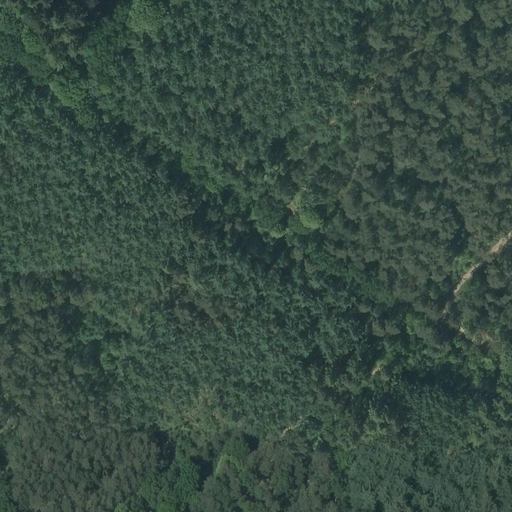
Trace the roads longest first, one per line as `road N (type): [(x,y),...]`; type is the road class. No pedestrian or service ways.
road 1 (track): [(435,316),(321,251),(276,212),(62,80)]
road 2 (track): [(467,0),(249,200)]
road 3 (track): [(62,80),(152,0)]
